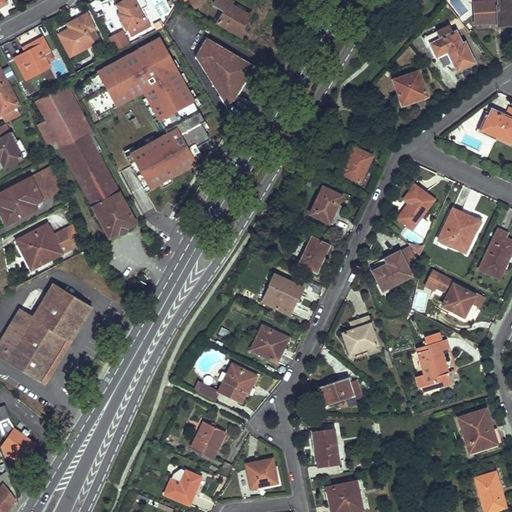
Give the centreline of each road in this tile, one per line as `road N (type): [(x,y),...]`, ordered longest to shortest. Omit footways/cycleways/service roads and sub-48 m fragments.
road 1 (primary): [(120,380),(335,0)]
road 2 (residential): [(281,401),(408,147)]
road 3 (primary): [(120,380),(33,511)]
road 4 (primary): [(62,511),(120,380)]
